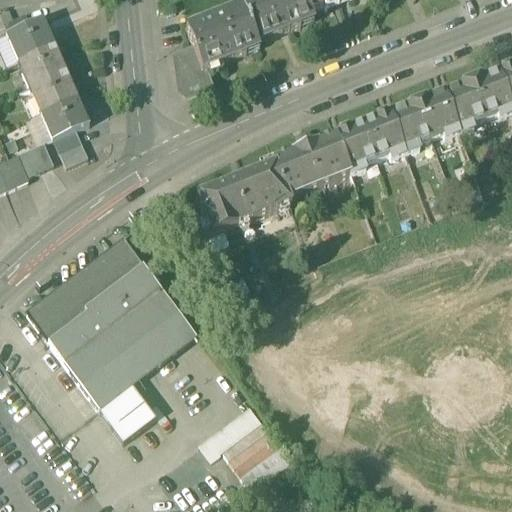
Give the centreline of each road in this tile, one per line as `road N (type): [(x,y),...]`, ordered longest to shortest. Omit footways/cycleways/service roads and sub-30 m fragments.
road 1 (residential): [(149,163),(511,15)]
road 2 (secondary): [(0,277),(149,163)]
road 3 (secondary): [(149,163),(125,0)]
road 4 (unknown): [(206,275),(141,169)]
